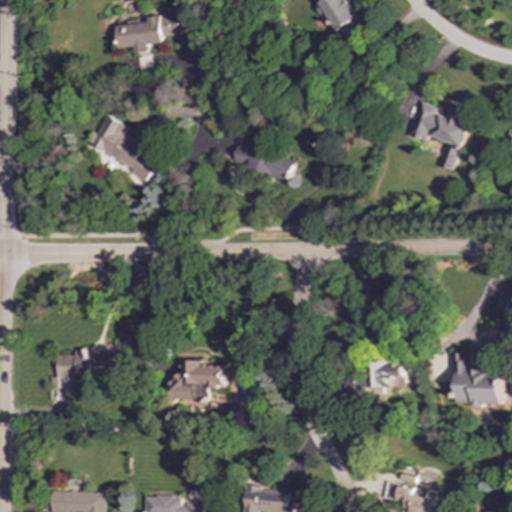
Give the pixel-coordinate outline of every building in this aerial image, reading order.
[(119,48),(134,47),(135,52),(150,51),(149,45),(164,43),(163,37),(180,35),(178,14),(148,16),(149,22),(117,25),(119,48)] [(411,135),(429,141),(431,136),(450,143),(442,166),(455,171),(471,127),(463,124),(465,121),(439,112),(440,108),(423,102),(411,135)] [(153,142),(139,135),(137,139),(126,134),(130,126),(105,114),(89,147),(150,177),(156,164),(145,159),(153,142)] [(290,182),(297,161),(260,149),(264,136),(245,130),(234,163),(290,182)] [(58,355),(58,377),(76,377),(76,380),(114,380),(115,388),(130,388),(130,351),(76,351),(76,355),(58,355)] [(504,405),(504,369),(473,369),(473,353),(456,353),(456,405),(504,405)] [(228,363),(185,362),(185,378),(171,377),(171,399),(210,400),(210,387),(227,388),(228,363)] [(385,387),(408,387),(408,363),(379,364),(380,376),(361,376),(361,394),(385,394),(385,387)] [(450,511),(452,503),(413,496),(415,488),(389,483),(386,498),(406,502),(404,511),(450,511)] [(295,511),(296,500),(292,500),(292,491),(265,490),(265,486),(247,485),(245,511),(295,511)] [(107,511),(107,492),(53,491),(53,511),(107,511)] [(205,511),(206,504),(183,503),(183,497),(147,496),(147,511),(205,511)]
